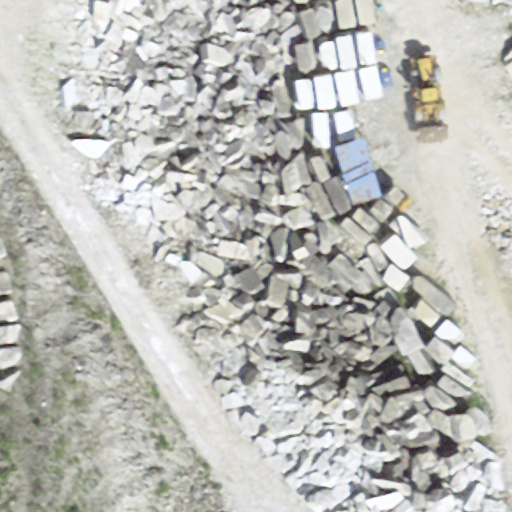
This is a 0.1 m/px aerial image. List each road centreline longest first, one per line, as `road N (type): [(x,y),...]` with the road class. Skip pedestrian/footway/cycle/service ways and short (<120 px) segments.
road 1 (track): [(267,511),(214,449),(0,111)]
road 2 (track): [(399,0),(511,426)]
